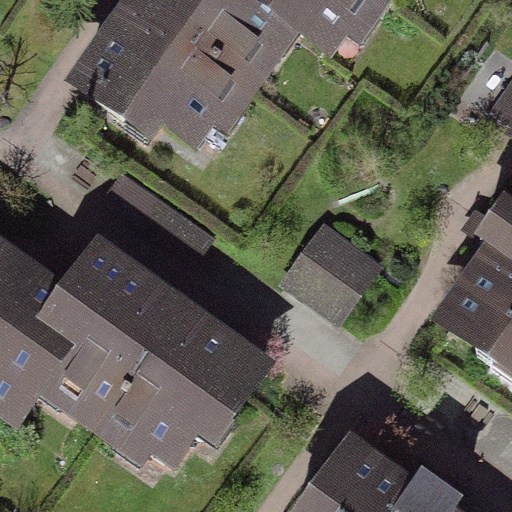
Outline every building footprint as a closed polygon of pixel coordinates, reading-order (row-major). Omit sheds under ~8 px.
[(255,0),(145,0),(81,92),(130,127),(142,110),(193,146),(224,103),(236,111),(264,71),(252,63),(281,22),(254,3),(255,0)] [(255,0),(254,3),(281,22),(328,55),(358,12),(370,21),(384,0),(255,0)] [(511,91),(491,120),(511,134),(511,91)] [(143,227),(192,261),(207,240),(157,206),(143,227)] [(511,217),(504,212),(479,248),(495,259),(448,326),(480,348),(481,356),(493,364),(490,369),(511,384),(511,217)] [(325,235),(287,288),(337,323),(375,270),(325,235)] [(34,399),(48,379),(67,352),(47,338),(65,311),(0,264),(0,415),(15,426),(34,399)] [(67,352),(48,379),(89,407),(80,420),(120,448),(128,435),(172,466),(208,415),(224,427),(259,377),(99,264),(75,298),(65,311),(47,338),(67,352)] [(457,511),(458,511),(456,509),(422,486),(411,501),(354,461),(332,493),(324,494),(315,507),(312,504),(306,511),(457,511)]
